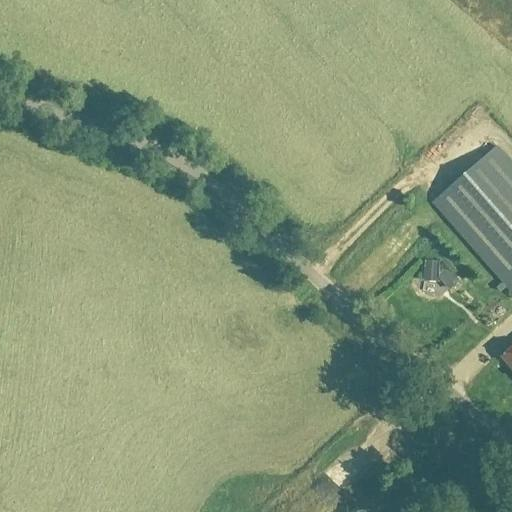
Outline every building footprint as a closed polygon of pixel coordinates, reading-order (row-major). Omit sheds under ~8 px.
[(508,286),(511,290),(511,164),(497,147),(434,202),(504,281),(508,286)] [(403,247),(407,234),(389,229),(385,242),(403,247)] [(425,260),(424,276),(440,277),(441,261),(425,260)] [(501,292),(508,286),(504,281),(497,287),(501,292)] [(511,350),(502,359),(511,369),(511,350)] [(284,511),(303,511),(320,494),(310,485),(284,511)]
